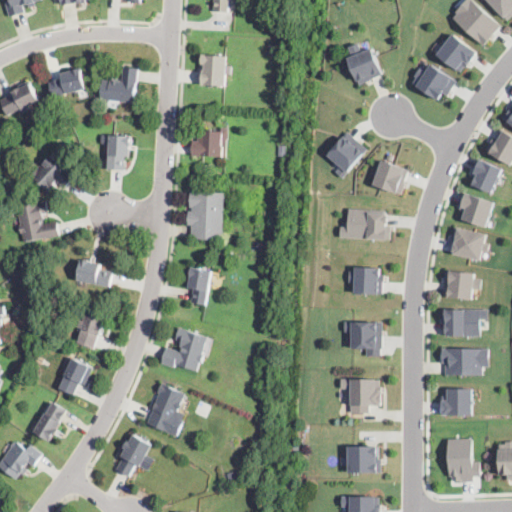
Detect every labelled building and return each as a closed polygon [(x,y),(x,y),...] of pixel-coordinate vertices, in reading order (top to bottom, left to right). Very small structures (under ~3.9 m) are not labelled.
[(40,0),(37,1),(38,4),(31,7),(30,3),(25,5),(27,12),(11,17),(11,15),(7,2),(12,0),(40,0)] [(233,0),(233,3),(231,3),(231,12),(215,12),(215,0),(233,0)] [(454,17),(484,44),(503,24),(476,0),(466,0),(457,10),(459,11),(454,17)] [(511,0),(489,0),(507,19),(511,14),(511,0)] [(437,53),(461,71),(465,65),(467,66),(478,50),(453,32),(437,53)] [(276,42),(275,52),(268,51),(269,41),(276,42)] [(360,41),(363,50),(375,45),(384,67),(382,68),(384,73),(372,78),(372,79),(361,83),(349,56),(354,54),(350,45),(360,41)] [(229,66),(228,74),(228,86),(202,85),(203,71),(206,71),(207,66),(203,65),(204,56),(229,57),(229,66)] [(414,81),(439,99),(444,92),(449,95),(459,79),(432,62),(427,71),(421,67),(416,74),(418,76),(414,81)] [(68,94),(54,97),(51,82),(64,79),(63,73),(73,70),(83,68),(88,89),(68,94)] [(139,81),(138,92),(136,104),(102,100),(104,83),(104,80),(111,81),(111,79),(122,80),(122,81),(124,82),(125,68),(141,70),(139,81)] [(32,83),(36,91),(41,101),(31,105),(33,108),(22,113),(20,110),(9,115),(2,100),(15,94),(14,92),(32,83)] [(492,151),(511,162),(511,133),(503,129),(492,151)] [(228,141),(228,157),(194,156),(194,143),(194,141),(199,142),(200,130),(225,131),(225,139),(229,139),(228,141)] [(369,148),(351,130),(329,153),(347,171),(369,148)] [(133,135),(133,145),(132,156),(126,156),(126,170),(110,169),(111,135),(130,136),(130,135),(133,135)] [(288,144),(287,154),(279,153),(280,144),(288,144)] [(57,159),(74,175),(76,177),(66,188),(58,181),(49,191),(47,188),(33,175),(39,169),(39,170),(40,169),(39,168),(42,164),(43,166),(52,155),(57,159)] [(384,158),(375,183),(402,192),(411,168),(384,158)] [(480,158),(503,168),(492,192),(473,183),(477,172),(475,171),(480,158)] [(28,178),(23,174),(28,168),(33,172),(28,178)] [(226,196),(224,239),(224,240),(193,238),(193,225),(189,224),(190,211),(194,211),(194,207),(192,207),(192,191),(196,191),(196,192),(226,193),(226,196)] [(466,191),(495,201),(487,226),(464,218),(467,207),(462,205),(466,191)] [(44,220),(45,224),(59,221),(62,235),(47,239),(47,237),(26,242),(24,233),(23,233),(21,225),(23,225),(19,207),(40,203),(39,202),(48,200),(51,213),(45,214),(46,219),(44,220)] [(349,207),(388,209),(387,224),(392,225),(391,238),(341,235),(342,222),(349,222),(349,207)] [(488,233),(482,258),(453,252),(456,239),(457,240),(460,226),(488,233)] [(113,285),(112,287),(79,280),(83,262),(82,262),(82,260),(102,264),(101,269),(115,272),(113,285)] [(356,292),(383,292),(383,265),(356,265),(356,292)] [(208,303),(208,305),(193,302),(195,288),(190,287),(194,267),(214,271),(208,303)] [(483,278),(482,287),(476,287),(475,297),(446,294),(447,281),(446,281),(447,268),(478,272),(477,277),(483,278)] [(0,343),(0,306),(7,306),(8,314),(5,314),(5,324),(3,324),(4,343),(0,343)] [(482,317),(482,334),(447,334),(447,330),(448,330),(448,322),(449,322),(449,321),(444,321),(444,307),(489,307),(489,317),(482,317)] [(111,317),(108,324),(107,328),(106,328),(104,335),(100,334),(96,348),(80,342),(83,332),(79,330),(83,320),(86,321),(89,309),(111,317)] [(367,354),(383,354),(383,320),(354,320),(354,345),(367,345),(367,354)] [(208,340),(204,354),(206,355),(204,362),(202,362),(200,370),(177,363),(176,367),(163,363),(164,359),(168,347),(182,351),(184,346),(182,345),(183,340),(178,339),(181,327),(209,337),(208,340)] [(490,346),(490,365),(484,365),(484,373),(447,373),(447,361),(443,361),(443,346),(490,346)] [(88,382),(86,385),(81,383),(76,395),(62,388),(68,375),(67,375),(75,358),(95,368),(88,382)] [(379,389),(385,389),(384,404),(373,404),(373,411),(352,411),(353,386),(344,386),(344,377),(379,378),(379,389)] [(179,436),(179,437),(149,423),(155,410),(154,409),(161,393),(160,392),(161,388),(164,383),(187,394),(179,411),(186,414),(184,420),(186,421),(179,436)] [(472,413),(472,387),(444,387),(444,413),(472,413)] [(67,414),(62,421),(63,422),(59,428),(60,429),(57,435),(56,434),(52,441),(36,431),(47,413),(49,414),(55,403),(68,411),(67,414)] [(138,435),(153,444),(155,445),(142,466),(139,464),(132,477),(119,469),(125,457),(123,456),(127,449),(126,448),(130,440),(132,442),(136,434),(138,435)] [(449,438),(451,475),(453,475),(453,482),(475,481),(474,475),(482,474),(481,460),(474,461),(473,437),(449,438)] [(511,440),(511,478),(510,478),(509,472),(502,472),(502,442),(507,442),(507,440),(511,440)] [(18,441),(29,449),(33,444),(46,454),(36,467),(30,462),(27,467),(30,469),(26,475),(23,473),(18,479),(8,472),(0,466),(14,447),(13,445),(15,442),(17,442),(18,441)] [(350,472),(350,445),(380,446),(380,473),(350,472)] [(354,511),(354,504),(344,504),(344,496),(382,497),(382,511),(354,511)]
